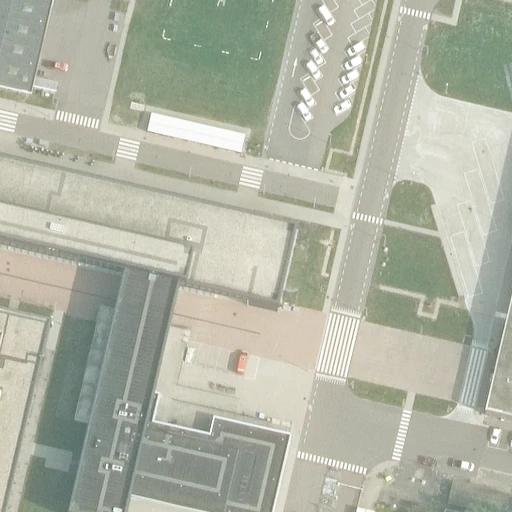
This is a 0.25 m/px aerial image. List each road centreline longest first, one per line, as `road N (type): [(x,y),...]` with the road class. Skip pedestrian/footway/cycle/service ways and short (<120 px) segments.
road 1 (unknown): [(338,343),(223,307),(208,317),(198,347),(206,365),(321,420)]
road 2 (unknown): [(79,141),(97,83),(107,0)]
